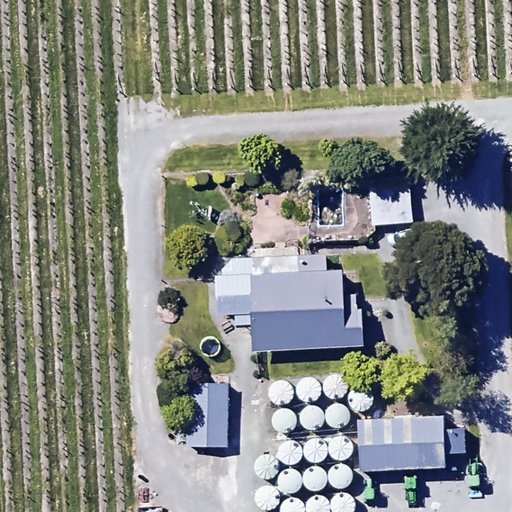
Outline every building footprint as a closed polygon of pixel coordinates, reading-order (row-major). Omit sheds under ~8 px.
[(409,231),(407,193),(393,194),(395,232),(409,231)] [(251,337),(251,362),(365,358),(363,319),(355,320),(354,304),(344,304),(343,281),(327,282),(326,265),(230,268),(229,269),(228,270),(227,270),(227,271),(226,271),(226,272),(225,272),(225,273),(224,273),(224,274),(223,274),(223,275),(222,275),(222,276),(221,277),(221,278),(220,279),(220,280),(219,280),(219,281),(219,282),(218,282),(218,283),(218,284),(217,285),(217,286),(217,326),(234,326),(234,337),(251,337)] [(418,366),(406,382),(425,397),(437,381),(418,366)] [(347,397),(346,385),(267,390),(271,441),(349,435),(348,423),(375,421),(373,395),(347,397)] [(187,392),(186,438),(178,438),(178,449),(186,449),(186,455),(227,456),(227,392),(187,392)] [(444,425),(358,427),(359,483),(445,481),(444,425)] [(354,511),(350,443),(276,448),(277,461),(253,463),(256,511),(354,511)]
